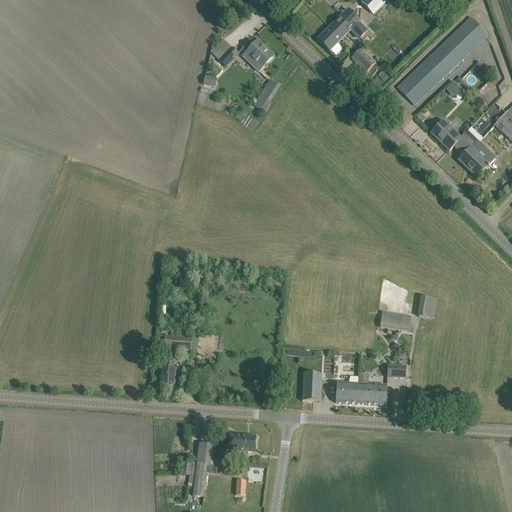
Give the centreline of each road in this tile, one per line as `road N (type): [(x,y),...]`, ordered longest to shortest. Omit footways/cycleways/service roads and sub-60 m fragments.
road 1 (unclassified): [(511,249),(255,0)]
road 2 (unclassified): [(287,416),(0,396)]
road 3 (unclassified): [(511,432),(287,416)]
